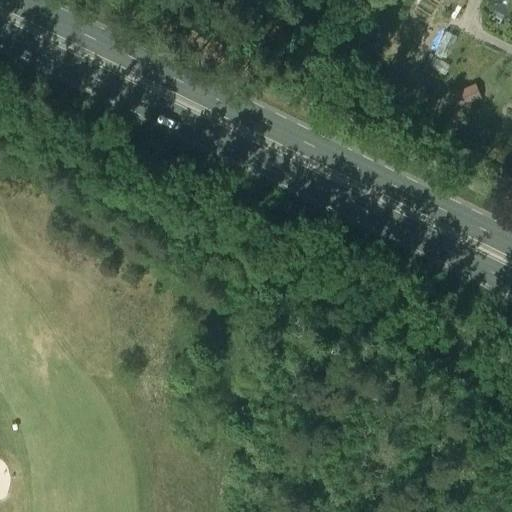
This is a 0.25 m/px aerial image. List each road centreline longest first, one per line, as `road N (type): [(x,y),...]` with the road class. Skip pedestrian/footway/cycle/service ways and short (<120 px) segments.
road 1 (primary): [(0,32),(511,282)]
road 2 (primary): [(511,244),(11,0)]
